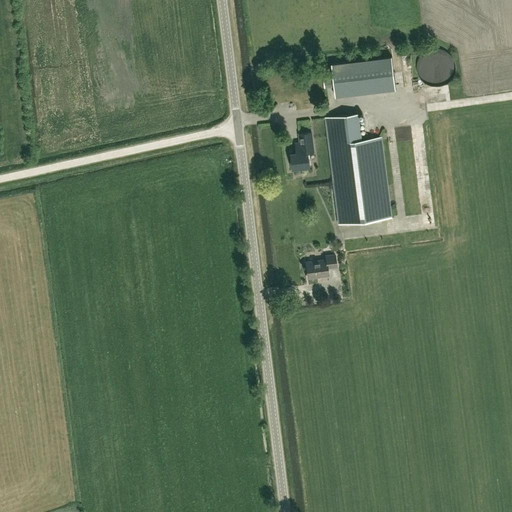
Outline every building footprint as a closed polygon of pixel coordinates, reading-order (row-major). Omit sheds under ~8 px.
[(460,78),(453,54),(447,56),(444,47),(428,51),(429,58),(419,61),(427,87),(460,78)] [(332,64),(332,67),(322,68),(325,87),(334,86),(336,96),(396,89),(392,56),(332,64)] [(331,143),(333,143),(333,140),(338,139),(335,116),(327,117),(331,143)] [(293,168),(302,167),(302,169),(309,168),(309,166),(310,166),(308,151),(314,150),(311,131),(300,133),(301,142),(303,152),(291,153),(293,168)] [(391,209),(384,143),(372,144),(371,142),(354,143),(359,196),(366,195),(367,211),(391,209)] [(402,207),(413,205),(405,162),(394,164),(402,207)] [(457,222),(452,165),(440,166),(445,223),(457,222)] [(437,217),(425,219),(426,227),(438,226),(437,217)] [(327,267),(336,266),(335,255),(326,256),(326,260),(306,262),(307,277),(328,275),(327,267)] [(298,291),(298,300),(309,298),(308,290),(298,291)]
